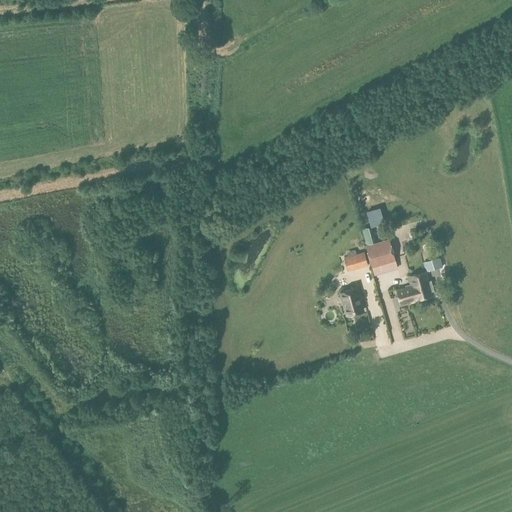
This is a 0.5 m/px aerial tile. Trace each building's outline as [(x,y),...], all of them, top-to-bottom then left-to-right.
[(420,219),(407,222),(409,229),(422,225),(420,219)] [(377,243),(373,228),(364,231),(368,245),(377,243)] [(368,245),(366,246),(372,267),(395,260),(389,239),(377,243),(368,245)] [(364,253),(345,258),(347,268),(360,264),(360,266),(367,264),(364,253)] [(429,272),(444,268),(442,259),(426,264),(429,272)] [(426,272),(409,277),(411,286),(398,290),(401,303),(432,295),(431,291),(434,291),(432,284),(430,285),(426,272)] [(289,291),(292,303),(306,298),(303,287),(289,291)] [(356,287),(340,292),(347,315),(363,310),(356,287)] [(288,292),(281,294),(284,306),(291,305),(288,292)] [(380,318),(371,319),(374,343),(384,342),(380,318)]
